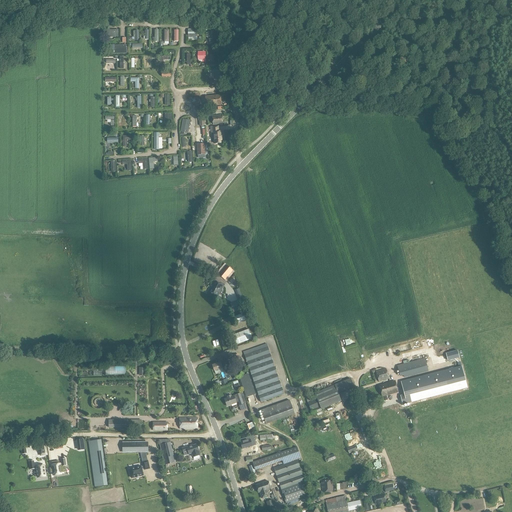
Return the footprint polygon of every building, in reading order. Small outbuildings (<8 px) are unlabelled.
[(211,31),(212,38),(209,39),(210,43),(213,43),(217,42),(214,31),(211,31)] [(111,46),(111,55),(114,55),(114,54),(116,54),(127,53),(127,52),(126,46),(115,46),(114,46),(114,45),(111,46)] [(168,57),(160,57),(160,67),(164,67),(164,60),(168,60),(168,57)] [(176,82),(176,92),(186,92),(186,89),(197,88),(196,81),(203,81),(203,80),(197,80),(197,75),(175,75),(175,79),(194,78),(194,81),(176,82)] [(131,82),(135,82),(135,89),(139,89),(139,78),(131,78),(131,82)] [(220,95),(205,96),(206,106),(221,105),(220,95)] [(222,115),(212,116),(213,124),(223,124),(222,115)] [(105,117),(105,121),(107,121),(111,121),(111,124),(111,126),(114,127),(114,117),(105,117)] [(183,119),(181,132),(188,133),(190,120),(183,119)] [(219,126),(211,127),(211,132),(214,132),(214,143),(223,143),(222,131),(219,131),(219,126)] [(132,141),(132,136),(123,136),(123,147),(127,147),(127,141),(132,141)] [(198,155),(205,154),(206,154),(205,144),(197,144),(198,155)] [(158,158),(149,159),(150,170),(155,169),(154,162),(158,162),(158,158)] [(147,159),(138,160),(139,164),(143,164),(144,170),(148,170),(147,159)] [(131,160),(123,161),(123,165),(127,165),(127,171),(132,171),(131,160)] [(225,280),(228,277),(231,273),(233,271),(226,265),(218,274),(225,280)] [(214,281),(209,291),(218,296),(224,286),(214,281)] [(243,314),(235,317),(238,324),(246,321),(243,314)] [(249,329),(233,335),(237,344),(252,338),(249,329)] [(267,344),(243,352),(261,403),(284,394),(267,344)] [(460,351),(448,354),(450,359),(461,356),(460,351)] [(241,362),(240,359),(238,354),(232,356),(235,364),(241,362)] [(219,363),(212,365),(214,371),(215,374),(223,371),(222,368),(221,365),(224,364),(221,356),(217,358),(219,363)] [(425,359),(397,366),(400,377),(404,376),(404,378),(428,371),(425,359)] [(409,396),(404,397),(406,404),(470,388),(464,366),(405,382),(409,396)] [(386,369),(376,372),(379,382),(389,379),(386,369)] [(395,381),(379,386),(382,397),(398,392),(395,381)] [(321,391),(315,394),(316,396),(317,399),(320,406),(321,410),(328,407),(321,391)] [(239,402),(240,405),(244,404),(245,403),(245,404),(247,403),(244,396),(243,392),(240,393),(240,394),(234,396),(231,397),(231,395),(227,397),(227,398),(225,399),(227,406),(236,403),(237,403),(239,402)] [(290,400),(261,410),(266,425),(295,414),(290,400)] [(321,410),(320,406),(311,410),(313,415),(322,412),(321,410)] [(197,418),(180,419),(180,429),(197,429),(197,418)] [(153,422),(153,431),(167,431),(167,422),(153,422)] [(253,435),(240,439),(241,442),(242,449),(243,449),(245,448),(252,446),(256,445),(253,435)] [(88,442),(95,486),(107,485),(100,440),(88,442)] [(148,442),(122,442),(122,453),(140,453),(142,462),(148,461),(146,453),(148,453),(148,442)] [(174,463),(171,448),(169,443),(160,445),(165,465),(174,463)] [(39,445),(40,456),(47,455),(45,444),(39,445)] [(184,449),(183,449),(184,452),(185,456),(192,453),(194,457),(200,455),(199,451),(197,444),(193,446),(192,445),(184,448),(184,449)] [(355,446),(347,449),(349,454),(357,450),(355,446)] [(288,450),(253,463),(255,470),(282,461),(283,465),(297,460),(301,459),(296,447),(293,449),(292,448),(288,450)] [(85,475),(82,454),(79,454),(79,456),(75,457),(78,476),(85,475)] [(334,454),(325,458),(326,463),(336,459),(334,454)] [(66,466),(65,458),(61,459),(62,464),(60,464),(59,464),(59,461),(54,462),(54,465),(52,465),(52,468),(50,469),(51,473),(53,472),(53,475),(61,474),(61,473),(63,473),(62,466),(66,466)] [(297,460),(283,465),(273,468),(281,490),(301,484),(305,482),(297,460)] [(34,461),(29,461),(31,470),(35,469),(36,477),(38,476),(38,477),(46,476),(44,465),(36,467),(35,467),(34,461)] [(141,467),(129,470),(131,478),(135,477),(136,478),(139,477),(143,476),(141,469),(144,469),(144,470),(149,469),(148,462),(148,461),(142,462),(143,464),(143,467),(141,467)] [(268,481),(256,485),(258,493),(261,492),(263,498),(269,496),(267,490),(271,489),(268,481)] [(332,481),(322,481),(323,492),(333,492),(332,481)] [(301,484),(281,490),(283,494),(284,494),(286,499),(285,500),(286,503),(297,499),(305,496),(301,484)] [(374,497),(375,500),(372,500),(373,505),(376,504),(376,505),(386,502),(384,495),(374,497)] [(336,498),(325,500),(328,511),(327,511),(347,511),(349,511),(347,503),(346,496),(342,496),(343,501),(337,502),(336,498)] [(297,499),(286,503),(288,508),(299,504),(297,499)] [(360,500),(347,503),(349,511),(361,508),(360,500)] [(275,511),(272,501),(266,502),(269,511),(275,511)]
